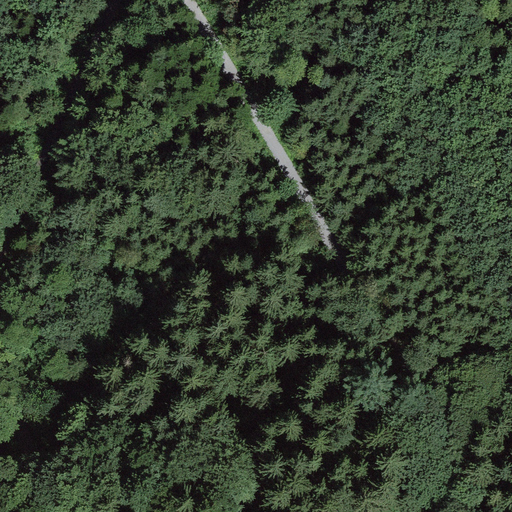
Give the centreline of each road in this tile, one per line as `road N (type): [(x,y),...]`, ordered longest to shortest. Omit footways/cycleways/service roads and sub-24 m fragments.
road 1 (track): [(191,0),(487,511)]
road 2 (track): [(0,250),(119,0)]
road 3 (track): [(0,367),(49,511)]
